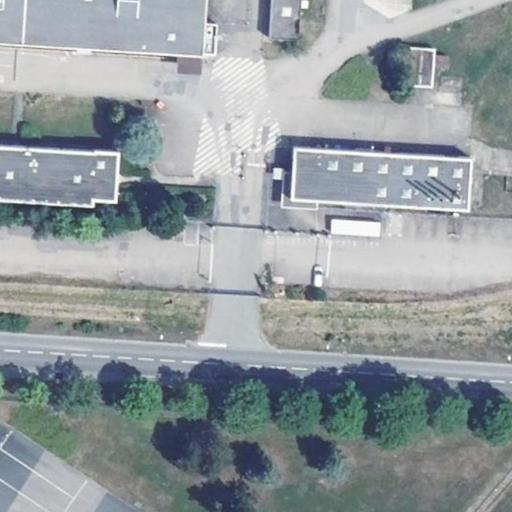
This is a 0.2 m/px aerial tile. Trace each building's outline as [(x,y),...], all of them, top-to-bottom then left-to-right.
[(0,0),(0,41),(178,52),(203,54),(219,55),(220,24),(207,23),(208,0),(0,0)] [(302,0),(273,0),(271,38),(301,40),(302,0)] [(434,49),(411,48),(408,85),(432,86),(434,49)] [(203,54),(178,52),(176,72),(203,73),(203,54)] [(118,153),(0,145),(0,197),(93,204),(94,197),(116,199),(118,153)] [(470,159),(295,150),(293,199),(467,207),(470,159)] [(49,487),(33,511),(79,511),(83,506),(49,487)]
